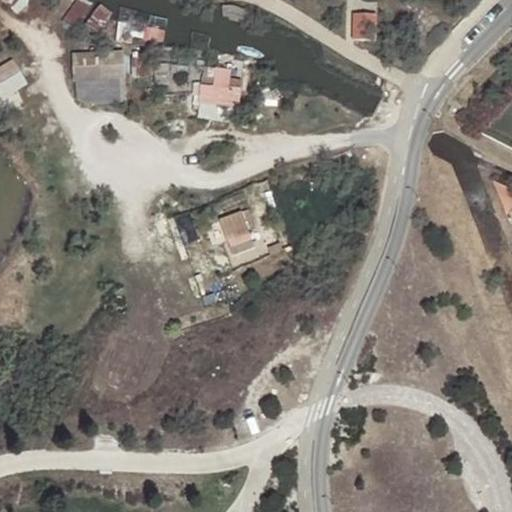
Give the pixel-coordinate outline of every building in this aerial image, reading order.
[(31,2),(29,0),(4,0),(20,14),(31,2)] [(354,42),(377,41),(376,16),(354,16),(354,42)] [(126,74),(125,50),(76,54),(77,76),(126,74)] [(25,57),(0,71),(0,94),(35,74),(25,57)] [(232,87),(232,70),(218,68),(216,86),(204,85),(202,101),(234,103),(235,88),(232,87)] [(251,232),(244,212),(223,219),(229,239),(251,232)]
